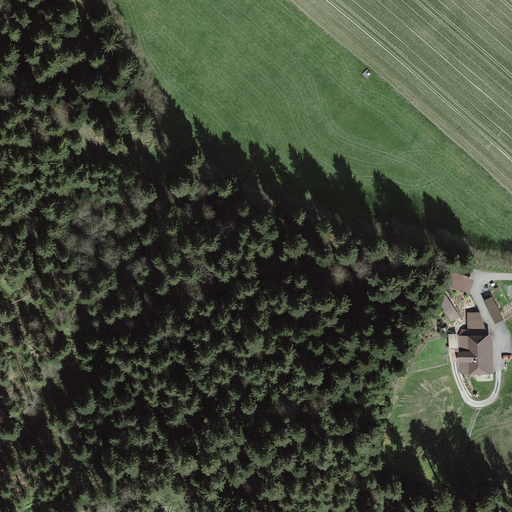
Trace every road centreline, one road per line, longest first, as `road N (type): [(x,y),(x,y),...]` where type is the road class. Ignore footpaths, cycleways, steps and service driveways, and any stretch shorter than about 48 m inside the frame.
road 1 (track): [(76,0),(127,94),(209,180),(486,277),(391,260),(302,261),(159,294),(79,334),(0,285)]
road 2 (track): [(456,476),(475,415),(495,393),(499,364)]
